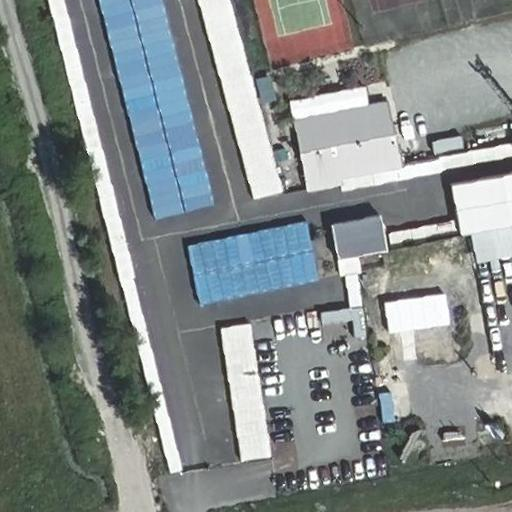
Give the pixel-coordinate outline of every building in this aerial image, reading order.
[(196,0),(245,199),(275,192),(228,0),(196,0)] [(289,125),(305,188),(332,182),(369,182),(365,165),(400,157),(393,127),(387,129),(381,104),(289,125)] [(433,152),(463,147),(460,134),(431,140),(433,152)] [(511,171),(449,183),(459,236),(511,226),(511,171)] [(378,213),(327,223),(333,260),(385,251),(378,213)] [(307,221),(189,245),(200,298),(318,274),(307,221)] [(419,294),(382,300),(387,330),(424,323),(419,294)] [(454,311),(424,314),(428,352),(458,349),(454,311)] [(239,462),(270,458),(250,323),(218,328),(239,462)]
